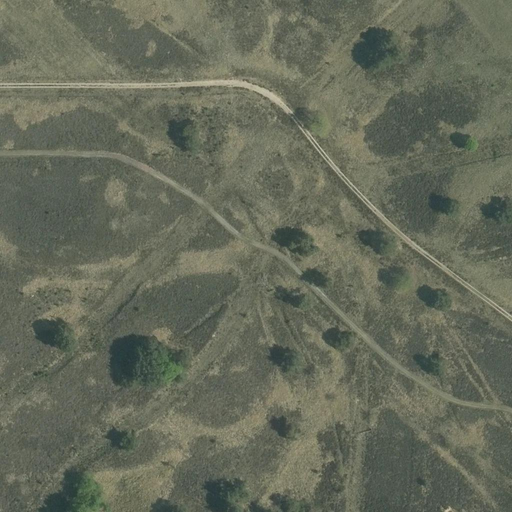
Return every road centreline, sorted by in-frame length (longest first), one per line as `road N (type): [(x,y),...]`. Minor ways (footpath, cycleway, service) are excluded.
road 1 (track): [(0,86),(237,83),(269,94),(402,235),(511,318)]
road 2 (unknown): [(0,154),(111,155),(147,169),(284,257),(405,372),(452,401),(511,412)]
